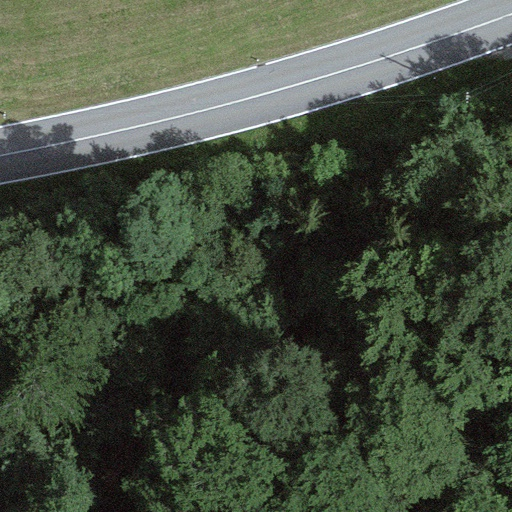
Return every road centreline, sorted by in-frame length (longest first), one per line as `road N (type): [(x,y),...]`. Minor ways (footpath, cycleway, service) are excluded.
road 1 (track): [(62,511),(511,159)]
road 2 (secondary): [(0,152),(511,0)]
